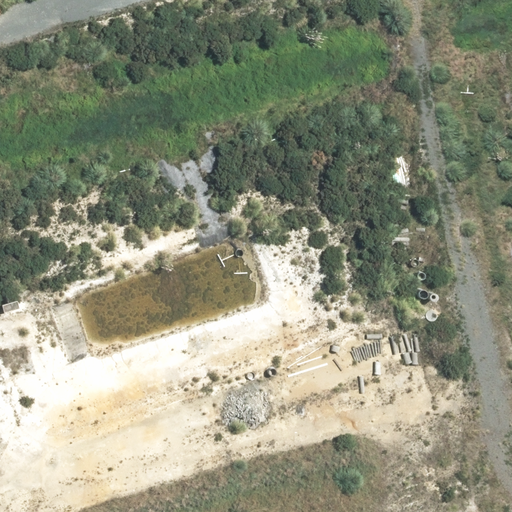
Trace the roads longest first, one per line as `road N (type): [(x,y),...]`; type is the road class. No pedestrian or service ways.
road 1 (unknown): [(0,387),(511,241)]
road 2 (unknown): [(435,263),(509,511)]
